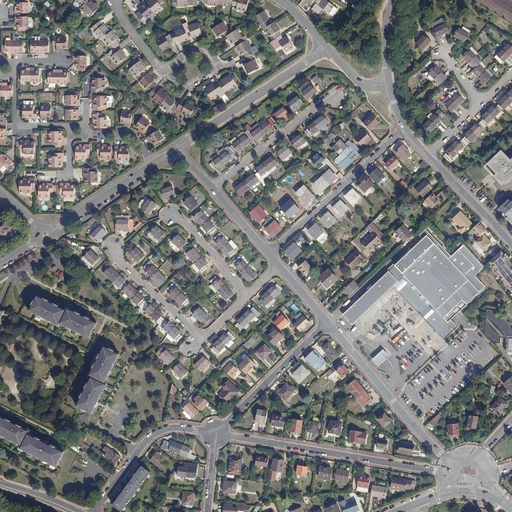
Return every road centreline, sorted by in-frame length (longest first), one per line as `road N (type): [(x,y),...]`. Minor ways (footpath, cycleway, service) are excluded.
road 1 (residential): [(215,432),(447,472)]
road 2 (residential): [(267,253),(404,129)]
road 3 (residential): [(448,460),(326,323)]
road 4 (residential): [(176,149),(327,47)]
road 5 (residential): [(95,511),(150,437),(173,428),(215,432)]
road 6 (residential): [(211,189),(336,91)]
road 7 (residential): [(326,323),(215,432)]
road 8 (residential): [(203,339),(108,249)]
road 9 (residential): [(46,233),(152,164)]
road 10 (residential): [(511,244),(428,155)]
road 11 (residential): [(164,73),(183,86),(207,75),(211,54),(197,51),(169,68)]
